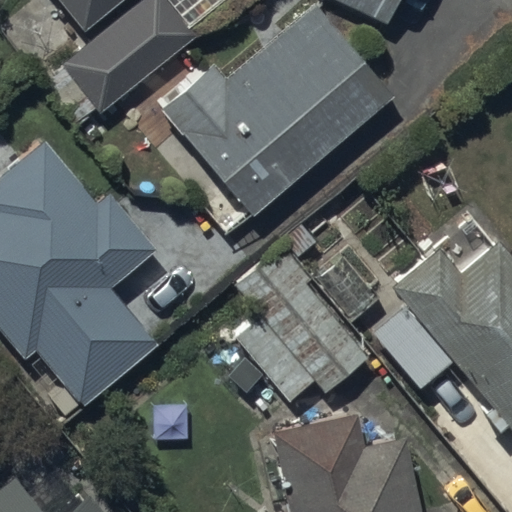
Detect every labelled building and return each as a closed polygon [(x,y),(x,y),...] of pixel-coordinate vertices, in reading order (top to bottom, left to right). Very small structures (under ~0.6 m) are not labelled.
[(163,0),(128,0),(56,59),(95,107),(189,31),(163,0)] [(57,0),(76,23),(104,0),(57,0)] [(154,103),(246,209),(388,87),(313,0),(300,0),(219,70),(208,57),(154,103)] [(388,0),(342,0),(380,17),(388,0)] [(77,397),(150,337),(103,280),(149,241),(101,185),(90,194),(37,132),(0,163),(0,329),(17,350),(29,340),(77,397)] [(432,238),(383,280),(511,432),(511,259),(491,236),(456,266),(432,238)] [(367,346),(276,239),(229,279),(255,310),(230,331),(284,394),(308,374),(319,386),(367,346)] [(349,404),(264,423),(282,509),(268,511),(415,511),(398,428),(356,437),(349,404)] [(0,511),(101,511),(82,488),(53,511),(43,511),(36,503),(34,505),(6,472),(0,476),(0,511)]
